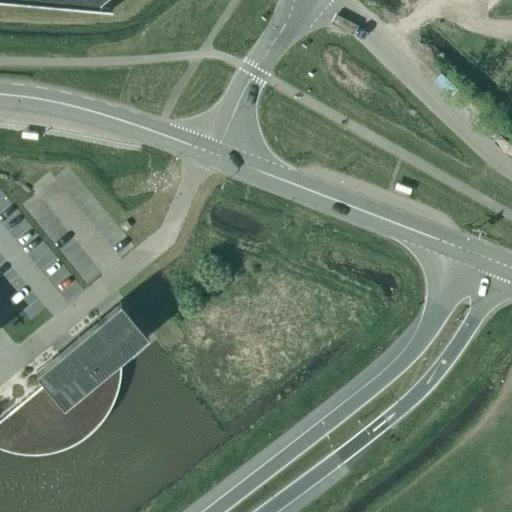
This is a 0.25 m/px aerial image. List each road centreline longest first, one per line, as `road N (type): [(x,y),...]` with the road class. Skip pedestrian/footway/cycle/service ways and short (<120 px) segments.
road 1 (motorway): [(466,251),(399,367),(211,511)]
road 2 (motorway): [(270,511),(421,393),(507,266)]
road 3 (tertiary): [(466,251),(210,154)]
road 4 (unclassified): [(325,0),(511,167)]
road 5 (tertiary): [(210,154),(89,112),(0,95)]
road 6 (unclassified): [(210,154),(297,0)]
